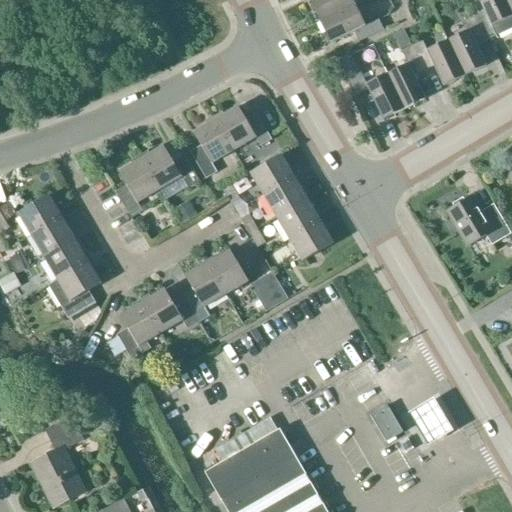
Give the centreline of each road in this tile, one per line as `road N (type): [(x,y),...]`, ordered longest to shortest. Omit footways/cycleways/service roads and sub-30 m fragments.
road 1 (tertiary): [(511,456),(358,197)]
road 2 (unclassified): [(229,218),(135,263),(62,162),(55,138)]
road 3 (unclassified): [(55,138),(271,44)]
road 4 (unclassified): [(358,197),(511,106)]
road 5 (tertiary): [(358,197),(271,44)]
